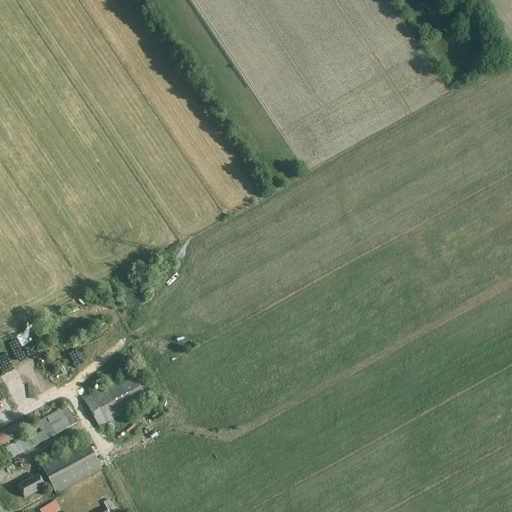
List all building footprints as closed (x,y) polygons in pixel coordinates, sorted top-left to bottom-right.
[(66,329),(79,321),(76,317),(63,324),(66,329)] [(147,401),(144,396),(151,393),(144,378),(136,381),(133,374),(83,401),(97,427),(101,425),(105,433),(117,427),(113,419),(147,401)] [(27,436),(4,448),(10,459),(76,423),(75,422),(78,420),(71,406),(67,408),(66,406),(23,429),(27,436)] [(15,423),(0,431),(0,448),(22,437),(15,423)] [(39,465),(55,494),(100,470),(84,441),(39,465)] [(24,498),(44,487),(38,476),(17,486),(24,498)] [(112,511),(116,510),(109,499),(104,502),(106,507),(97,511),(112,511)]
